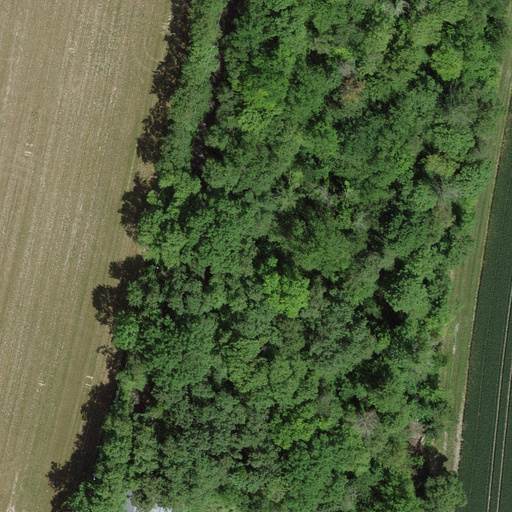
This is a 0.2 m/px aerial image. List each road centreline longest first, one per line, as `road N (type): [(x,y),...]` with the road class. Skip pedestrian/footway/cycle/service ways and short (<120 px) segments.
road 1 (track): [(231,0),(180,250),(106,511)]
road 2 (track): [(446,511),(482,193),(511,47)]
